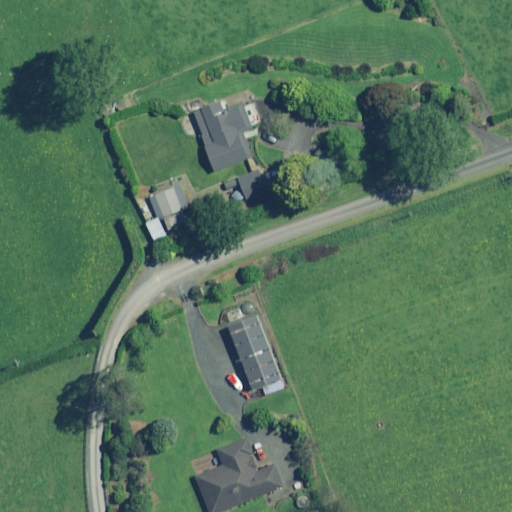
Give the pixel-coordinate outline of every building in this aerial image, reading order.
[(223,111),(220,103),(194,111),(213,171),(249,159),(240,129),(250,126),(243,104),(223,111)] [(223,183),(226,191),(239,186),(240,190),(231,193),(235,204),(267,193),(259,171),(223,183)] [(195,220),(182,185),(149,197),(157,219),(163,216),(169,231),(195,220)] [(167,239),(159,219),(147,224),(156,244),(167,239)] [(282,379),(256,314),(227,325),(252,391),(282,379)] [(258,471),(246,441),(217,452),(223,466),(196,477),(209,511),(219,511),(283,487),(274,465),(258,471)]
